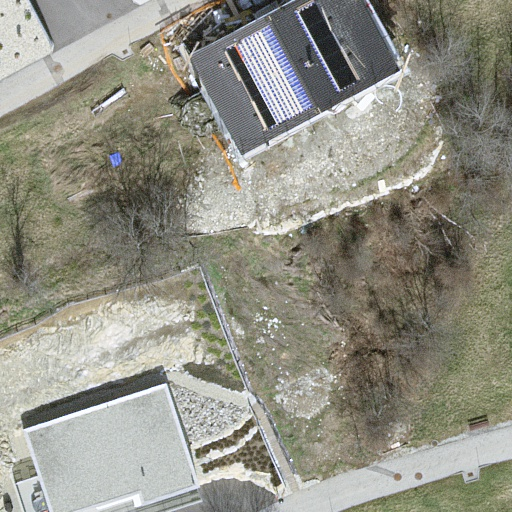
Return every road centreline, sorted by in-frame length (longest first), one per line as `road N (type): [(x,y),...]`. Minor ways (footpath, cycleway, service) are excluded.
road 1 (residential): [(211,0),(0,120)]
road 2 (residential): [(292,511),(511,445)]
